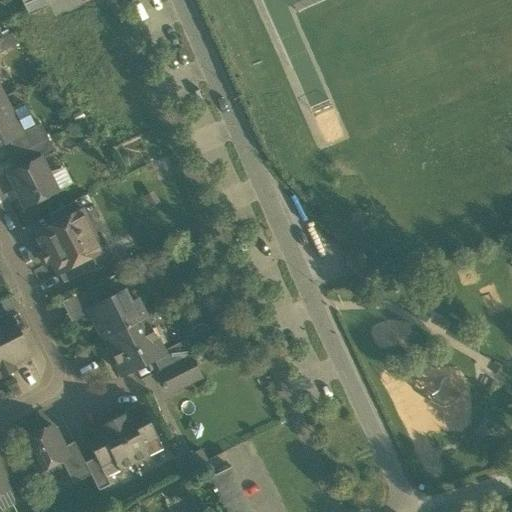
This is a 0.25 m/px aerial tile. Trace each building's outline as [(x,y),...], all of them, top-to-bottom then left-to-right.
[(46,0),(32,0),(22,4),(27,15),(49,6),(46,0)] [(10,33),(2,37),(0,38),(0,52),(17,44),(10,33)] [(20,134),(19,133),(8,111),(1,98),(0,98),(0,143),(7,140),(20,134)] [(23,104),(8,111),(19,133),(34,126),(23,104)] [(7,140),(15,155),(47,139),(39,123),(34,126),(19,133),(20,134),(7,140)] [(53,152),(47,139),(15,155),(21,168),(39,159),(53,152)] [(8,174),(24,206),(55,191),(46,173),(39,159),(21,168),(8,174)] [(64,168),(46,173),(55,191),(72,183),(64,168)] [(48,214),(53,225),(80,211),(75,201),(48,214)] [(92,208),(81,214),(92,234),(103,229),(92,208)] [(51,261),(57,272),(78,262),(100,251),(92,234),(81,214),(80,211),(53,225),(37,233),(46,250),(39,253),(44,264),(51,261)] [(57,272),(63,283),(84,272),(78,262),(57,272)] [(60,302),(69,320),(87,311),(87,310),(98,304),(97,303),(89,287),(60,302)] [(89,313),(102,339),(145,317),(136,300),(129,303),(123,291),(111,297),(111,296),(97,303),(98,304),(87,310),(87,311),(89,313)] [(8,317),(17,333),(28,328),(11,296),(0,301),(0,303),(7,317),(8,317)] [(87,311),(69,320),(71,323),(89,313),(87,311)] [(7,317),(0,320),(0,376),(1,378),(13,371),(9,364),(27,355),(17,333),(8,317),(7,317)] [(162,351),(145,317),(102,339),(120,374),(152,358),(163,352),(162,351)] [(152,358),(159,371),(190,355),(183,340),(162,351),(163,352),(152,358)] [(203,380),(190,355),(159,371),(171,396),(203,380)] [(140,405),(111,420),(133,464),(162,449),(140,405)] [(105,478),(133,464),(111,420),(83,434),(95,458),(105,478)] [(20,441),(36,474),(61,462),(67,459),(61,448),(59,443),(60,443),(54,431),(53,432),(50,426),(20,441)] [(72,485),(90,475),(84,463),(73,442),(61,448),(67,459),(61,462),(72,485)] [(95,458),(84,463),(90,475),(98,491),(109,485),(105,478),(95,458)] [(0,492),(8,489),(11,487),(0,465),(0,492)] [(227,511),(252,511),(230,467),(210,477),(227,511)] [(8,489),(0,492),(0,510),(1,511),(12,506),(13,499),(8,489)]
